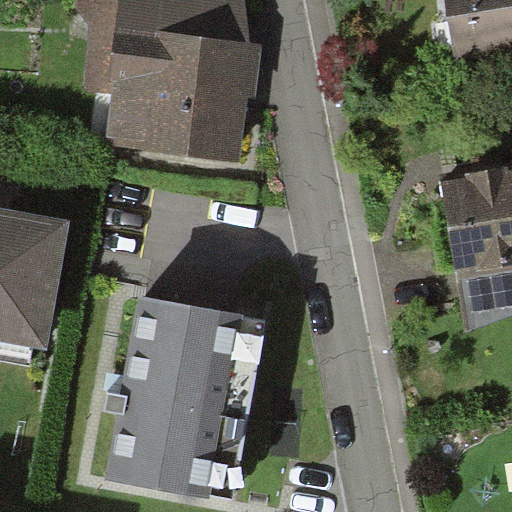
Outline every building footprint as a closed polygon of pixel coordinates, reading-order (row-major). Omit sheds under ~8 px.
[(86,88),(113,93),(107,148),(240,162),(248,101),(256,102),(260,46),(248,45),(245,0),(81,0),(81,8),(88,27),(86,88)] [(511,0),(453,0),(455,20),(511,12),(511,0)] [(511,169),(450,178),(464,286),(511,280),(511,169)] [(0,216),(0,336),(35,343),(54,225),(0,216)] [(142,293),(108,478),(209,497),(243,311),(142,293)]
